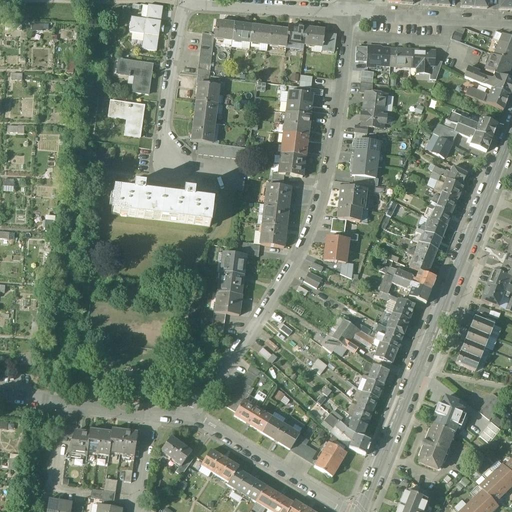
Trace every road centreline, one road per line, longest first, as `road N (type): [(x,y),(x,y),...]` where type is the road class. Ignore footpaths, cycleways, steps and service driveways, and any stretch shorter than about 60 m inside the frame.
road 1 (residential): [(184,420),(260,316),(308,230),(340,102),(348,13)]
road 2 (tertiary): [(360,511),(511,135)]
road 3 (residential): [(184,420),(204,423),(347,511)]
road 4 (residential): [(348,13),(183,3)]
road 5 (residential): [(511,23),(348,13)]
road 6 (residential): [(183,3),(162,124),(171,161)]
road 7 (residential): [(61,403),(49,488),(86,494)]
